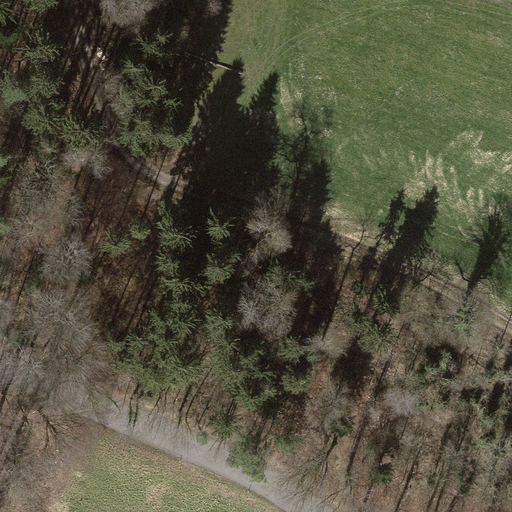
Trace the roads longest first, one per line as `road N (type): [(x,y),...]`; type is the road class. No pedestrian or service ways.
road 1 (track): [(511,330),(415,279),(190,190),(125,149),(89,92),(63,0)]
road 2 (tertiary): [(0,372),(249,484),(290,511)]
